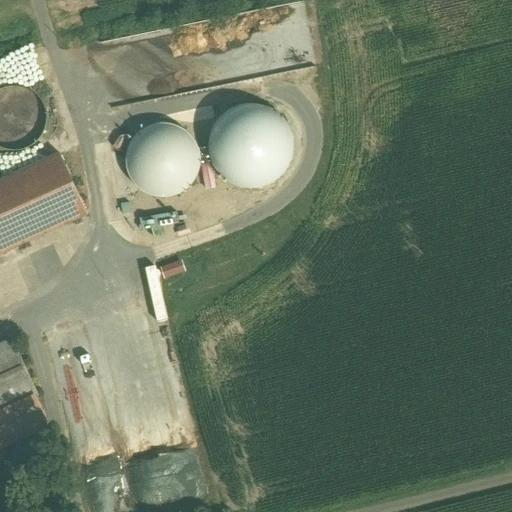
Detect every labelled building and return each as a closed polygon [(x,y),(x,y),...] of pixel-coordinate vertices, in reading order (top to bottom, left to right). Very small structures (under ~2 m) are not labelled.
[(11,88),(5,89),(0,91),(0,90),(0,149),(4,151),(11,152),(14,152),(18,152),(25,150),(32,146),(38,140),(41,136),(43,132),(45,122),(45,116),(43,109),(40,103),(35,97),(32,94),(25,91),(19,89),(15,88),(11,88)] [(242,107),(236,108),(232,110),(227,113),(223,116),(220,119),(217,122),(214,127),(211,133),(210,137),(209,141),(208,146),(208,150),(208,154),(209,158),(210,160),(211,163),(212,167),(214,171),(216,174),(219,178),(224,182),(228,185),(233,188),(237,189),(243,191),(252,192),(260,190),(265,189),(269,187),(273,185),(276,183),(279,180),(282,178),(284,175),(288,170),(290,165),(292,161),(293,157),(293,153),(294,148),(293,144),(293,140),(292,136),(290,132),(289,129),(286,125),(282,119),(279,116),(275,113),(269,110),(264,108),(259,107),(254,106),(249,106),(242,107)] [(168,126),(161,126),(154,127),(150,128),(146,130),(142,132),(139,134),(136,137),(133,141),(130,144),(128,148),(127,153),(126,157),(125,160),(125,164),(126,169),(127,174),(128,178),(131,183),(135,188),(139,192),(143,195),(148,197),(151,199),(156,200),(164,201),(170,200),(175,198),(179,196),(183,194),(187,191),(190,188),(192,186),(195,182),(197,177),(198,173),(199,169),(200,166),(200,162),(199,158),(199,155),(198,151),(196,147),(193,142),(189,137),(185,133),(182,131),(177,129),(173,127),(168,126)] [(59,157),(0,184),(0,238),(80,201),(59,157)] [(80,201),(0,238),(0,252),(86,213),(80,201)] [(168,268),(170,277),(188,272),(186,263),(168,268)] [(164,266),(151,268),(157,322),(171,321),(164,266)] [(12,342),(0,347),(0,414),(35,398),(38,397),(12,342)] [(0,450),(49,428),(35,398),(0,414),(0,450)]
